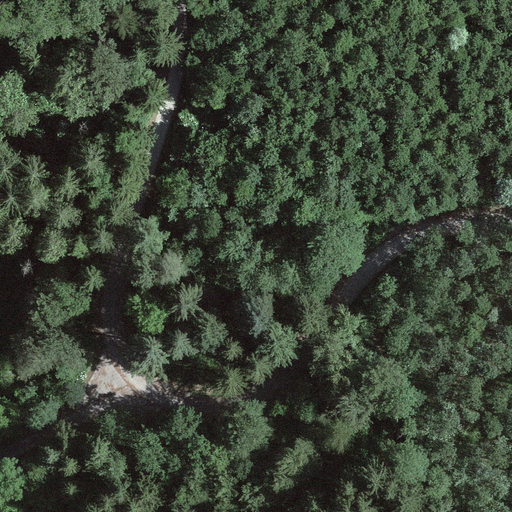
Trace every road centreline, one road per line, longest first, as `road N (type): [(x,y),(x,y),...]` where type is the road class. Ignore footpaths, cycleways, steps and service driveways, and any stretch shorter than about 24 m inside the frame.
road 1 (track): [(178,0),(176,85),(119,269),(114,323),(140,386),(0,460)]
road 2 (track): [(140,386),(189,407),(240,405),(266,393),(336,311)]
road 3 (track): [(336,311),(409,241),(511,222)]
